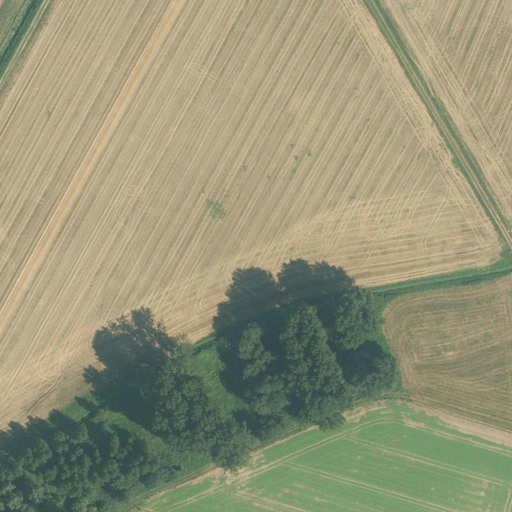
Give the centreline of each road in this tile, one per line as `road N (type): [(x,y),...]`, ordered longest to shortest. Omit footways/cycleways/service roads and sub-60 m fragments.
road 1 (track): [(0,90),(49,0),(370,0),(511,245)]
road 2 (track): [(511,434),(401,403),(333,422),(119,511)]
